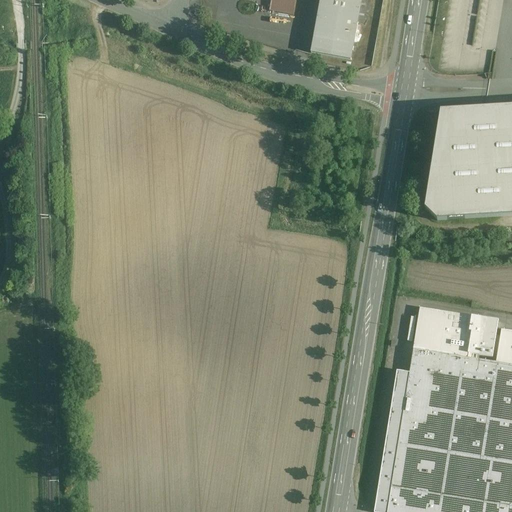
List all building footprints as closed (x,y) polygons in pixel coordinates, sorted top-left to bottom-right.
[(296,2),(282,0),(271,0),(269,11),(293,16),(296,2)] [(362,0),(320,0),(311,54),(351,61),(362,0)] [(511,107),(440,112),(425,209),(438,222),(511,216),(511,107)] [(471,317),(420,309),(413,350),(414,351),(473,360),(473,355),(466,354),(471,317)] [(498,321),(472,317),(471,317),(466,354),(473,355),(492,358),(498,321)] [(511,332),(501,331),(496,364),(511,366),(511,332)] [(473,360),(414,351),(409,379),(387,511),(511,511),(511,366),(496,364),(473,360)] [(387,511),(409,379),(405,378),(406,373),(398,372),(374,511),(387,511)]
